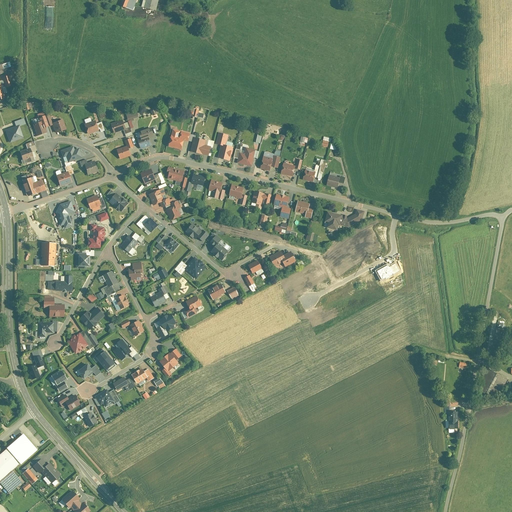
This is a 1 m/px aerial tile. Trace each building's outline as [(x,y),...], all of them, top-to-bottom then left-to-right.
[(121,0),(119,8),(132,13),(136,0),(121,0)] [(144,0),(142,8),(154,11),(156,0),(144,0)] [(1,78),(4,89),(11,88),(8,76),(1,78)] [(30,102),(22,104),(24,111),(32,109),(30,102)] [(46,127),(51,125),(54,133),(63,130),(60,120),(52,123),(48,113),(42,115),(46,127)] [(43,134),(41,129),(46,127),(42,115),(37,117),(38,123),(31,125),(35,136),(43,134)] [(14,122),(16,127),(19,126),(25,124),(23,119),(14,122)] [(84,126),(86,134),(98,131),(96,122),(84,126)] [(110,125),(112,133),(124,130),(122,122),(110,125)] [(16,127),(5,131),(9,143),(23,139),(19,126),(16,127)] [(149,129),(138,133),(140,139),(151,136),(149,129)] [(170,131),(169,137),(168,137),(166,147),(179,150),(181,140),(175,138),(177,132),(170,131)] [(220,147),(217,159),(228,162),(231,148),(224,146),(226,136),(217,134),(214,145),(220,147)] [(137,142),(139,150),(152,146),(149,138),(137,142)] [(200,156),(200,155),(206,156),(208,147),(202,146),(204,141),(192,138),(188,152),(200,156)] [(115,149),(119,160),(129,157),(126,146),(115,149)] [(65,163),(81,157),(79,150),(74,151),(73,148),(62,152),(63,157),(65,163)] [(257,153),(253,152),(253,151),(244,149),(243,155),(238,154),(235,164),(250,167),(252,159),(255,160),(257,153)] [(22,161),(23,164),(32,162),(31,158),(32,158),(30,150),(18,154),(20,162),(22,161)] [(260,156),(257,169),(268,171),(271,159),(260,156)] [(270,167),(276,169),(279,158),(273,157),(270,167)] [(84,159),(77,162),(79,167),(87,165),(84,159)] [(320,160),(315,178),(320,179),(325,161),(320,160)] [(83,166),(86,175),(98,172),(95,163),(83,166)] [(59,170),(54,172),(56,176),(55,177),(59,187),(70,183),(68,176),(73,174),(69,165),(63,167),(65,174),(61,175),(59,170)] [(281,165),(279,173),(291,176),(293,168),(281,165)] [(168,175),(166,179),(181,183),(183,173),(170,170),(171,169),(166,168),(164,174),(168,175)] [(143,182),(144,185),(154,181),(150,171),(140,175),(143,182)] [(302,172),(300,179),(311,182),(313,175),(307,173),(302,172)] [(157,185),(163,182),(160,174),(154,177),(157,185)] [(189,185),(196,187),(195,191),(200,192),(201,188),(204,178),(192,175),(189,185)] [(327,175),(325,186),(335,188),(338,178),(327,175)] [(34,195),(34,194),(44,190),(41,180),(31,183),(29,177),(19,180),(25,198),(34,195)] [(209,182),(207,191),(218,194),(220,184),(209,182)] [(229,186),(226,197),(239,199),(241,189),(229,186)] [(147,195),(151,206),(158,203),(160,207),(165,205),(163,199),(160,200),(157,191),(147,195)] [(253,192),(250,205),(260,207),(261,201),(264,202),(263,205),(267,207),(270,196),(265,195),(265,197),(262,197),(263,195),(253,192)] [(114,195),(108,202),(120,212),(126,205),(114,195)] [(275,195),(272,206),(286,209),(288,199),(275,195)] [(85,200),(89,210),(99,207),(96,197),(85,200)] [(77,211),(73,201),(62,204),(58,212),(62,226),(66,225),(67,228),(74,226),(70,214),(77,211)] [(165,214),(169,222),(176,219),(173,211),(176,210),(173,203),(167,205),(168,208),(164,210),(165,214)] [(303,217),(310,219),(312,211),(306,209),(307,206),(296,203),(293,212),(304,215),(303,217)] [(55,218),(52,208),(37,213),(40,223),(55,218)] [(280,209),(278,215),(288,218),(290,212),(280,209)] [(338,226),(347,228),(360,222),(363,213),(355,211),(353,215),(346,219),(340,217),(338,226)] [(325,212),(323,222),(326,223),(325,228),(335,231),(336,226),(338,216),(325,212)] [(97,217),(99,223),(107,220),(105,214),(97,217)] [(143,217),(135,224),(138,228),(146,220),(143,217)] [(148,220),(141,228),(148,235),(155,227),(148,220)] [(190,225),(184,234),(195,241),(201,233),(190,225)] [(99,249),(98,243),(102,243),(102,229),(95,229),(95,226),(89,226),(89,232),(92,232),(92,240),(86,240),(86,249),(99,249)] [(129,229),(126,234),(138,243),(141,238),(129,229)] [(197,240),(202,244),(207,237),(203,233),(197,240)] [(225,251),(217,245),(220,242),(212,236),(207,243),(212,247),(209,252),(220,260),(226,252),(225,251)] [(129,237),(119,248),(126,255),(136,244),(129,237)] [(163,237),(154,247),(158,251),(168,241),(163,237)] [(170,239),(162,248),(169,254),(177,246),(170,239)] [(59,251),(54,251),(55,244),(39,244),(38,267),(54,267),(54,260),(59,261),(59,251)] [(77,269),(86,269),(87,256),(93,256),(93,250),(85,250),(85,252),(78,252),(77,269)] [(275,264),(278,271),(294,263),(289,253),(281,257),(279,253),(267,259),(271,266),(275,264)] [(184,271),(195,280),(206,268),(195,258),(184,271)] [(247,266),(251,275),(261,270),(256,261),(247,266)] [(388,264),(375,271),(381,282),(400,272),(395,263),(390,266),(388,264)] [(182,264),(175,271),(179,275),(186,267),(182,264)] [(128,271),(128,282),(140,281),(140,274),(142,274),(141,265),(131,266),(131,271),(128,271)] [(168,278),(164,270),(158,273),(162,281),(168,278)] [(106,287),(102,289),(106,297),(113,294),(110,286),(116,283),(111,272),(101,277),(106,287)] [(53,283),(53,292),(71,291),(70,282),(69,283),(69,278),(63,278),(63,283),(53,283)] [(207,291),(211,301),(224,294),(220,285),(207,291)] [(225,293),(230,301),(237,296),(232,288),(225,293)] [(149,299),(154,308),(164,303),(159,293),(149,299)] [(113,294),(106,297),(109,303),(116,299),(113,294)] [(113,302),(118,312),(126,307),(121,297),(113,302)] [(195,297),(184,303),(187,308),(182,311),(186,319),(194,315),(192,310),(200,306),(195,297)] [(42,309),(48,309),(48,317),(63,317),(63,307),(53,307),(53,299),(42,300),(42,309)] [(80,319),(88,330),(104,318),(96,307),(80,319)] [(325,307),(309,315),(314,324),(325,319),(324,316),(328,314),(325,307)] [(169,315),(153,325),(161,339),(167,336),(163,330),(174,324),(169,315)] [(127,320),(119,325),(122,330),(130,325),(127,320)] [(111,332),(115,330),(111,322),(106,325),(111,332)] [(134,337),(143,334),(138,323),(130,326),(134,337)] [(50,334),(51,324),(36,324),(36,338),(45,338),(45,333),(50,334)] [(93,348),(83,331),(78,334),(88,350),(93,348)] [(66,342),(74,354),(86,347),(78,335),(66,342)] [(131,352),(120,338),(114,342),(118,348),(113,352),(120,361),(131,352)] [(93,356),(104,370),(113,363),(102,349),(93,356)] [(180,357),(174,351),(169,354),(175,361),(180,357)] [(163,371),(160,373),(165,378),(169,376),(165,371),(175,363),(168,355),(158,364),(163,371)] [(33,359),(36,368),(42,366),(39,357),(33,359)] [(95,377),(101,372),(95,365),(90,369),(86,363),(76,370),(80,376),(83,374),(86,377),(92,373),(95,377)] [(25,370),(29,381),(37,378),(33,367),(25,370)] [(140,369),(129,375),(135,384),(145,378),(147,382),(153,378),(147,368),(141,372),(140,369)] [(65,370),(53,376),(62,392),(69,387),(66,381),(70,379),(65,370)] [(487,371),(477,391),(495,400),(505,380),(487,371)] [(111,384),(114,391),(120,387),(124,393),(133,387),(128,379),(123,382),(121,378),(111,384)] [(151,381),(154,387),(156,386),(158,389),(163,387),(158,378),(151,381)] [(113,402),(105,389),(93,396),(98,406),(101,404),(104,408),(113,402)] [(64,404),(68,412),(79,406),(74,398),(67,402),(64,397),(56,402),(59,407),(64,404)] [(447,408),(446,431),(456,431),(457,409),(447,408)] [(83,409),(75,414),(78,418),(86,413),(83,409)] [(100,414),(103,420),(108,416),(105,411),(100,414)] [(89,413),(81,418),(88,429),(96,423),(89,413)] [(22,437),(0,454),(0,486),(7,494),(20,483),(10,471),(34,453),(22,437)] [(38,474),(39,473),(53,487),(56,484),(52,480),(57,476),(46,464),(43,467),(37,461),(31,467),(38,474)] [(25,469),(20,474),(29,483),(34,478),(25,469)] [(74,489),(63,499),(72,508),(75,505),(79,508),(83,504),(80,500),(83,497),(74,489)] [(79,508),(76,510),(77,511),(90,511),(92,511),(85,502),(83,504),(79,508)]
